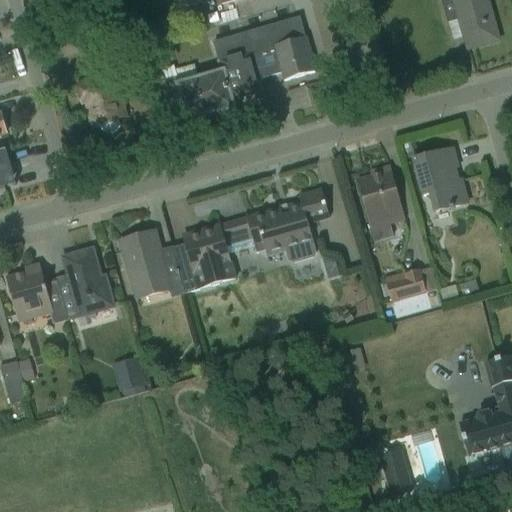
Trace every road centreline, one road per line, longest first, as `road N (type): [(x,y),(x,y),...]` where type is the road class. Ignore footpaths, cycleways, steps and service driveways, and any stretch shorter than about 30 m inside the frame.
road 1 (residential): [(73,206),(480,98)]
road 2 (residential): [(14,0),(73,206)]
